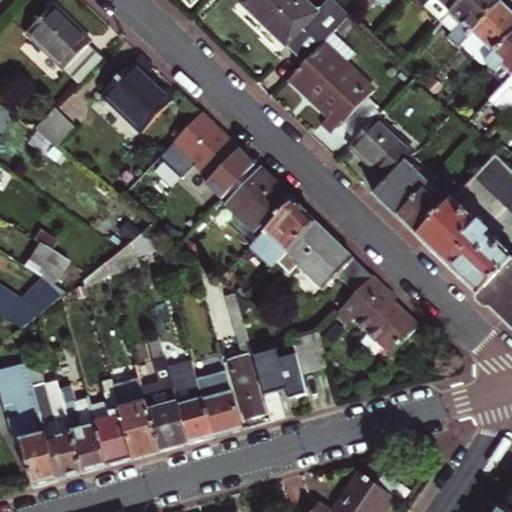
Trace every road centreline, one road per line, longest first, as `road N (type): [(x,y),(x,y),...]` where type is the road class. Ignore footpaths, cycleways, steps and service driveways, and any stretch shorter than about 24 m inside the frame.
road 1 (residential): [(127,0),(483,347),(506,387)]
road 2 (residential): [(506,387),(55,511)]
road 3 (residential): [(506,387),(497,429),(443,511)]
